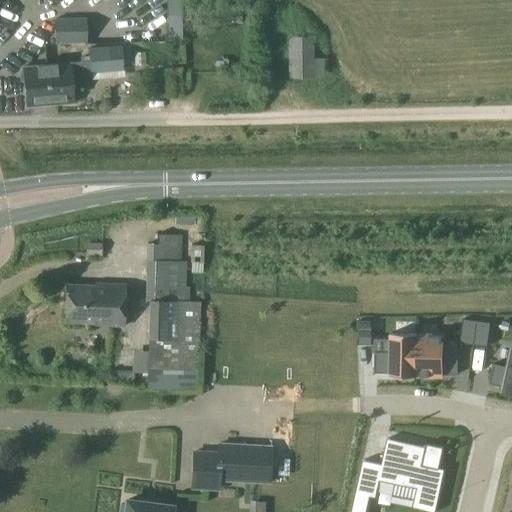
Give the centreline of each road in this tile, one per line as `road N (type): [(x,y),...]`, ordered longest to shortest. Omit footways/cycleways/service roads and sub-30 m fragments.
road 1 (secondary): [(511,178),(109,186)]
road 2 (residential): [(493,419),(438,406),(362,405)]
